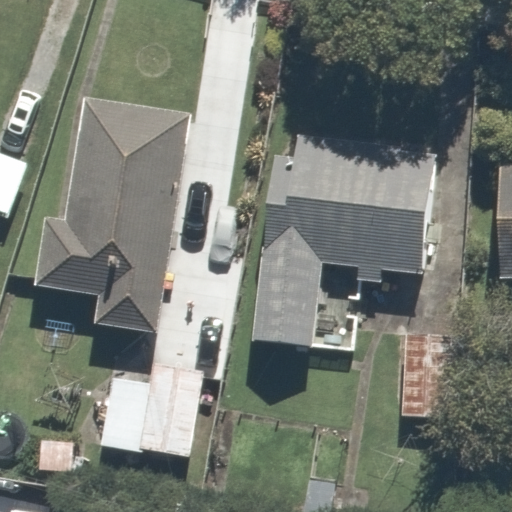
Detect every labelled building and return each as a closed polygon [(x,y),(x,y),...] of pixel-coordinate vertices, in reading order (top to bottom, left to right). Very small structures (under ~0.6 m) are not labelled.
[(40,216),(27,292),(92,303),(89,324),(161,336),(199,116),(79,95),(58,219),(40,216)] [(269,159),(250,353),(314,359),(324,256),(427,266),(438,148),(292,133),(289,161),(269,159)] [(511,165),(495,166),(498,283),(511,282),(511,165)] [(147,394),(101,390),(97,451),(194,458),(200,376),(149,372),(147,394)] [(361,430),(316,428),(312,505),(357,507),(361,430)]
